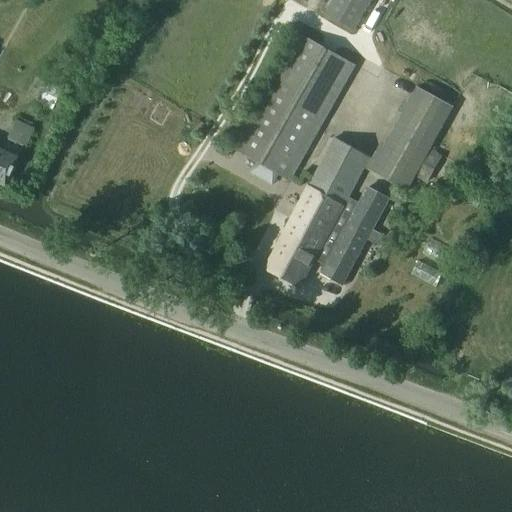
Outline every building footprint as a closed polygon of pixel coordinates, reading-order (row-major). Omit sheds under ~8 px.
[(370,0),(333,0),(325,16),(353,32),(370,0)] [(355,66),(298,34),(233,149),(289,181),(355,66)] [(417,88),(371,173),(406,192),(413,179),(426,186),(441,158),(428,151),(452,107),(417,88)] [(16,118),(6,138),(21,145),(25,147),(32,132),(28,130),(30,125),(16,118)] [(334,140),(299,204),(266,268),(300,287),(317,256),(318,256),(348,201),(369,160),(334,140)] [(0,185),(2,187),(15,158),(0,150),(0,185)] [(483,195),(459,183),(453,196),(476,208),(483,195)] [(324,269),(322,274),(343,285),(365,244),(375,249),(381,239),(370,234),(387,202),(399,208),(402,201),(386,193),(382,199),(367,191),(358,206),(324,269)] [(419,262),(412,275),(436,288),(443,275),(419,262)]
